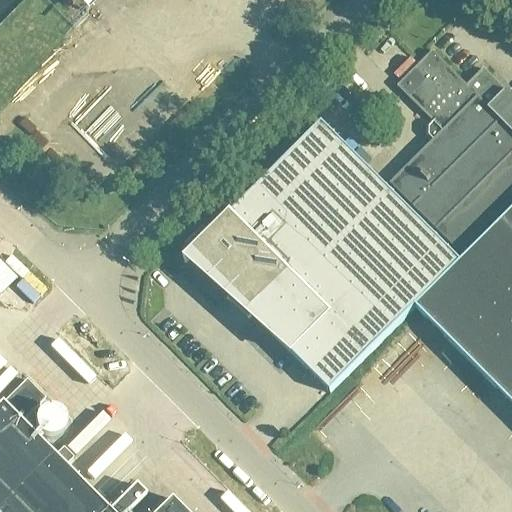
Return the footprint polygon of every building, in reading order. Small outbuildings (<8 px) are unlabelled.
[(511,97),(506,92),(501,97),(490,87),(496,82),(483,69),(466,86),(433,52),(396,87),(410,100),(420,110),(419,110),(420,111),(421,111),(431,121),(430,121),(432,123),(432,122),(434,124),(429,128),(429,138),(433,142),(443,133),(488,178),(511,155),(511,154),(511,97)] [(415,310),(461,264),(322,125),(190,256),(191,258),(193,256),(330,394),(415,310)] [(397,176),(396,177),(397,178),(390,184),(458,254),(511,201),(511,155),(488,178),(443,133),(433,142),(434,143),(433,144),(432,143),(431,144),(432,145),(421,155),(420,154),(419,155),(420,155),(409,166),(409,165),(408,166),(408,167),(398,177),(397,176)] [(511,406),(511,213),(461,264),(415,310),(511,406)] [(182,511),(170,499),(157,511),(130,511),(146,496),(135,486),(108,511),(107,511),(19,424),(44,399),(26,381),(1,406),(0,405),(0,511),(182,511)]
